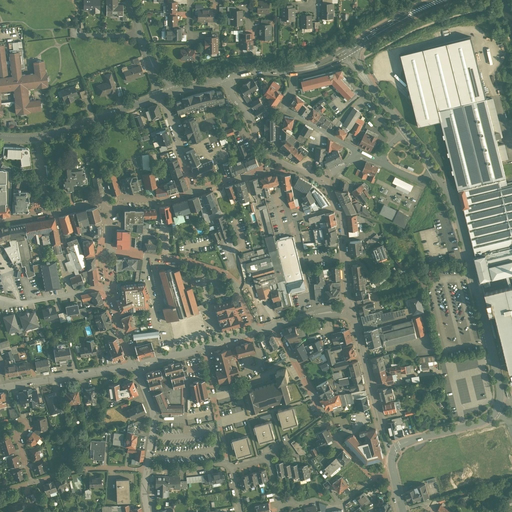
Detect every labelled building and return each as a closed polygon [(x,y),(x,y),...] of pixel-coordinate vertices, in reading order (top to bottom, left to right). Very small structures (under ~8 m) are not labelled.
[(99,0),(83,0),(83,10),(95,10),(95,12),(99,12),(99,0)] [(117,0),(106,0),(106,15),(117,15),(117,16),(118,16),(122,15),(123,15),(123,13),(123,4),(118,4),(117,0)] [(265,1),(258,1),(258,11),(262,11),(262,13),(270,13),(270,2),(270,1),(265,1)] [(167,2),(166,2),(167,12),(170,12),(177,12),(176,2),(167,2)] [(323,4),(322,4),(322,18),(333,18),(333,4),(323,4)] [(284,5),(282,5),(282,20),(284,20),(294,20),(294,8),(292,8),(292,5),(284,5)] [(212,10),(198,10),(198,21),(202,21),(202,22),(208,22),(209,21),(212,21),(213,21),(213,19),(212,10)] [(236,10),(231,10),(231,11),(231,17),(230,17),(230,18),(231,18),(231,24),(242,24),(242,10),(236,10)] [(170,15),(168,16),(168,25),(177,25),(177,22),(177,19),(177,15),(170,15)] [(312,15),(302,15),(302,28),(312,28),(312,15)] [(261,25),(260,25),(260,29),(258,30),(258,33),(260,34),(260,39),(264,39),(264,40),(267,40),(267,39),(271,39),(271,25),(270,25),(261,25)] [(177,29),(171,29),(171,31),(172,39),(181,39),(181,29),(177,29)] [(242,33),(240,33),(239,34),(240,41),(241,41),(241,48),(252,48),(252,45),(252,41),(251,41),(251,33),(242,33)] [(211,37),(205,37),(205,52),(217,52),(217,37),(211,37)] [(418,126),(441,121),(438,109),(486,98),(471,37),(400,54),(418,126)] [(25,74),(21,74),(20,68),(24,68),(22,48),(9,50),(11,61),(6,61),(4,45),(0,45),(0,116),(2,116),(2,114),(3,114),(2,104),(1,105),(0,98),(1,98),(1,94),(0,94),(0,90),(0,91),(5,90),(5,91),(13,90),(13,89),(13,88),(14,88),(14,93),(13,93),(14,97),(15,96),(16,103),(14,103),(15,113),(17,113),(17,114),(21,114),(22,115),(26,114),(26,113),(30,113),(30,111),(41,110),(41,107),(42,107),(42,103),(40,103),(40,100),(29,101),(28,95),(29,95),(28,91),(27,91),(27,87),(28,86),(28,88),(31,87),(31,88),(33,88),(33,87),(37,87),(37,88),(47,87),(47,85),(48,85),(48,81),(49,81),(48,77),(47,77),(46,72),(45,72),(44,61),(41,61),(40,60),(36,60),(37,61),(34,62),(35,74),(33,74),(33,73),(30,73),(30,74),(25,75),(25,74)] [(190,48),(187,48),(186,49),(186,50),(180,50),(181,57),(184,56),(184,58),(186,59),(194,59),(194,54),(194,49),(190,50),(190,49),(190,48)] [(128,70),(124,71),(125,75),(127,75),(128,79),(135,77),(136,77),(136,76),(143,74),(140,66),(128,70)] [(301,81),(303,88),(304,90),(307,89),(310,88),(310,90),(311,90),(310,88),(314,87),(321,85),(325,84),(325,86),(325,87),(325,86),(325,84),(328,83),(332,82),(334,85),(333,86),(336,89),(337,88),(340,90),(345,96),(348,99),(354,93),(352,91),(354,89),(345,80),(346,79),(343,76),(342,70),(337,71),(336,70),(303,78),(304,80),(301,81)] [(107,83),(96,86),(100,96),(110,92),(111,95),(110,95),(117,93),(117,92),(117,93),(115,88),(111,73),(104,75),(107,83)] [(243,86),(239,88),(244,96),(258,87),(254,82),(253,80),(250,82),(249,81),(242,85),(243,86)] [(74,86),(61,91),(64,100),(65,100),(66,103),(71,101),(70,99),(74,98),(73,97),(77,96),(74,86)] [(270,86),(264,95),(270,99),(276,90),(270,86)] [(87,90),(80,92),(82,99),(89,97),(87,90)] [(214,90),(203,92),(206,105),(216,103),(214,92),(214,90)] [(214,92),(216,103),(216,104),(225,102),(222,90),(214,92)] [(270,99),(268,101),(275,106),(283,95),(276,90),(270,99)] [(203,92),(193,95),(197,107),(197,108),(206,105),(203,92)] [(193,95),(181,99),(182,100),(186,111),(197,107),(193,95)] [(296,95),(289,105),(298,111),(304,101),(296,95)] [(259,98),(250,104),(253,109),(255,108),(262,103),(259,98)] [(486,98),(438,109),(441,121),(444,134),(443,134),(444,138),(445,138),(449,152),(447,152),(448,156),(450,155),(453,169),(452,170),(452,173),(454,173),(458,190),(499,180),(505,178),(486,98)] [(326,108),(321,104),(324,101),(322,99),(315,105),(318,108),(317,108),(315,110),(321,115),(326,108)] [(182,100),(174,103),(178,114),(186,112),(186,111),(182,100)] [(157,104),(148,107),(149,110),(146,111),(148,119),(151,118),(151,119),(161,116),(157,104)] [(311,110),(303,104),(298,110),(305,115),(307,112),(309,113),(311,110)] [(257,111),(255,112),(258,117),(260,116),(267,111),(264,106),(257,111)] [(343,124),(347,127),(350,129),(361,112),(354,107),(343,124)] [(315,110),(313,108),(307,117),(316,122),(321,115),(315,110)] [(321,115),(316,122),(327,129),(328,127),(331,122),(332,121),(322,114),(321,115)] [(294,118),(285,116),(283,127),(287,128),(292,129),(294,118)] [(194,118),(184,121),(184,123),(183,123),(189,141),(190,140),(191,142),(201,139),(200,137),(202,137),(196,119),(194,120),(194,118)] [(343,124),(335,118),(331,122),(328,127),(335,132),(342,123),(343,124)] [(266,131),(266,140),(275,140),(275,119),(266,119),(266,124),(265,124),(265,131),(266,131)] [(359,124),(356,122),(351,132),(357,135),(362,125),(359,124)] [(305,124),(300,132),(300,133),(307,136),(308,137),(313,129),(305,124)] [(343,124),(341,127),(340,126),(339,128),(335,134),(343,139),(347,132),(344,131),(347,127),(343,124)] [(232,128),(221,132),(224,137),(234,134),(232,128)] [(296,139),(282,129),(282,140),(284,143),(287,140),(292,144),(296,139)] [(165,130),(160,131),(159,131),(159,132),(156,133),(159,141),(158,141),(159,145),(160,145),(165,144),(165,146),(170,144),(169,142),(170,142),(165,130)] [(307,136),(300,133),(300,132),(296,138),(303,142),(307,136)] [(369,135),(365,133),(359,144),(363,146),(363,147),(366,148),(367,148),(371,150),(377,137),(370,134),(369,135)] [(322,135),(316,147),(321,147),(321,144),(325,136),(322,135)] [(225,137),(219,140),(221,145),(227,143),(225,137)] [(292,144),(287,140),(284,143),(280,148),(291,158),(298,150),(295,147),(292,144)] [(299,141),(295,147),(298,150),(301,146),(303,144),(299,141)] [(246,155),(242,144),(238,146),(242,156),(246,155)] [(298,150),(291,158),(296,163),(308,152),(307,151),(301,146),(298,150)] [(27,148),(3,147),(3,157),(5,157),(5,158),(8,158),(8,157),(11,157),(11,158),(14,158),(14,157),(16,157),(16,158),(19,158),(20,161),(21,164),(20,164),(20,167),(21,167),(22,169),(32,168),(29,150),(29,149),(28,149),(28,148),(27,148)] [(321,147),(316,147),(315,159),(325,160),(326,150),(326,148),(321,147)] [(194,149),(186,152),(193,168),(201,165),(194,149)] [(328,156),(326,157),(327,159),(325,160),(327,167),(343,160),(338,150),(338,149),(336,150),(333,152),(334,153),(331,155),(328,156)] [(252,152),(246,155),(242,156),(243,160),(247,170),(261,165),(256,151),(255,152),(255,153),(253,153),(252,152)] [(167,152),(159,155),(162,163),(167,162),(168,161),(167,158),(169,158),(167,152)] [(178,162),(177,159),(168,161),(167,162),(172,177),(174,177),(182,174),(180,167),(180,166),(179,166),(178,163),(178,162)] [(193,168),(191,169),(196,179),(216,170),(215,169),(214,165),(212,160),(201,165),(193,168)] [(243,160),(240,161),(239,160),(236,161),(236,162),(234,162),(233,164),(236,174),(247,170),(243,160)] [(232,163),(230,164),(229,162),(222,164),(226,175),(229,174),(229,175),(236,174),(233,164),(232,163)] [(378,167),(366,162),(362,171),(368,173),(370,174),(371,175),(375,176),(378,167)] [(77,165),(71,165),(71,166),(65,167),(66,176),(65,176),(65,179),(63,179),(64,188),(66,188),(66,190),(73,190),(73,184),(77,183),(77,184),(83,183),(87,183),(86,177),(85,178),(84,172),(83,172),(82,168),(77,168),(77,165)] [(118,165),(113,167),(114,172),(116,179),(121,175),(118,165)] [(0,215),(9,216),(9,205),(11,195),(11,194),(11,168),(7,166),(6,169),(5,169),(3,168),(0,168),(0,167),(0,215)] [(368,173),(362,171),(360,170),(358,176),(366,179),(368,173)] [(114,172),(105,175),(108,184),(107,184),(108,187),(109,187),(111,195),(121,192),(119,188),(117,181),(116,179),(114,172)] [(153,172),(142,175),(145,189),(157,187),(155,180),(154,173),(153,172)] [(182,174),(174,177),(176,181),(174,181),(178,191),(187,189),(183,176),(182,174)] [(277,174),(260,178),(263,189),(268,187),(279,185),(277,174)] [(290,174),(283,174),(280,174),(282,183),(283,189),(286,188),(292,187),(290,174)] [(312,184),(299,176),(295,175),(294,180),(295,184),(294,185),(294,186),(307,193),(312,184)] [(101,176),(92,177),(95,196),(96,196),(96,195),(97,195),(97,194),(98,194),(98,193),(100,193),(101,193),(101,194),(102,194),(103,194),(103,195),(104,195),(101,185),(100,182),(101,182),(101,176)] [(131,176),(128,177),(125,178),(123,179),(123,180),(117,181),(119,188),(122,187),(124,193),(129,192),(129,193),(131,192),(131,194),(134,193),(134,191),(136,191),(135,190),(140,188),(139,186),(138,180),(137,177),(132,178),(131,176)] [(412,186),(395,177),(393,182),(397,184),(396,187),(408,193),(410,190),(412,186)] [(259,178),(248,180),(252,194),(260,192),(262,191),(259,178)] [(20,182),(15,179),(13,192),(14,193),(21,192),(20,189),(18,189),(20,182)] [(346,182),(341,180),(339,190),(347,191),(349,184),(346,182)] [(511,183),(501,187),(499,180),(458,190),(462,209),(463,208),(475,256),(473,257),(478,277),(479,282),(481,281),(481,284),(488,282),(488,280),(492,279),(511,274),(511,273),(511,183)] [(174,181),(166,184),(166,183),(163,184),(164,187),(166,187),(168,194),(178,191),(174,181)] [(244,182),(234,184),(239,201),(242,201),(249,198),(244,182)] [(323,194),(312,184),(307,193),(305,195),(303,197),(305,201),(302,203),(305,213),(330,204),(323,194)] [(362,184),(352,192),(356,197),(357,195),(365,189),(363,187),(362,184)] [(232,185),(225,187),(229,198),(234,197),(236,196),(232,185)] [(164,187),(155,188),(156,196),(168,194),(166,187),(164,187)] [(365,189),(357,195),(363,203),(371,196),(368,192),(366,189),(365,189)] [(432,191),(427,189),(423,198),(429,200),(433,202),(437,194),(431,192),(432,191)] [(339,190),(335,190),(342,204),(352,199),(348,191),(347,191),(339,190)] [(210,192),(201,195),(198,196),(201,207),(205,206),(208,214),(208,215),(209,214),(220,210),(213,191),(210,192)] [(21,192),(14,193),(14,202),(13,202),(13,203),(13,213),(26,212),(27,213),(29,212),(28,210),(27,206),(29,206),(29,197),(30,196),(30,194),(29,192),(21,192)] [(285,192),(289,209),(294,208),(294,206),(297,205),(295,198),(292,198),(291,192),(285,192)] [(197,197),(187,200),(188,204),(191,211),(191,212),(201,209),(197,197)] [(352,199),(342,204),(347,213),(356,212),(358,211),(360,208),(357,201),(355,198),(352,199)] [(429,200),(423,198),(420,204),(426,207),(429,200)] [(186,200),(172,204),(174,211),(173,211),(174,216),(175,215),(176,216),(182,214),(190,211),(189,211),(188,204),(186,201),(187,201),(186,200)] [(370,212),(362,205),(360,208),(358,211),(366,216),(370,212)] [(398,211),(384,205),(381,212),(395,219),(398,211)] [(97,206),(86,210),(89,223),(92,222),(94,221),(101,219),(97,206)] [(169,206),(159,207),(161,222),(171,221),(169,206)] [(155,209),(143,209),(143,218),(155,218),(155,209)] [(86,210),(76,212),(79,226),(80,225),(89,223),(86,210)] [(143,210),(124,210),(124,222),(124,228),(132,228),(132,223),(143,223),(143,210)] [(402,212),(399,210),(398,211),(395,219),(394,220),(404,225),(408,216),(401,212),(402,212)] [(75,212),(69,214),(75,232),(80,231),(77,220),(75,212)] [(334,212),(324,214),(317,216),(316,215),(309,218),(310,223),(325,218),(326,221),(315,223),(316,228),(322,227),(335,224),(337,224),(336,220),(335,216),(334,212)] [(69,214),(58,217),(64,233),(68,232),(74,230),(69,214)] [(182,214),(176,216),(175,215),(174,216),(173,216),(175,222),(184,220),(182,214)] [(356,215),(347,216),(349,231),(358,230),(357,220),(356,215)] [(222,216),(214,219),(218,231),(215,232),(210,234),(213,240),(228,235),(222,216)] [(54,218),(25,223),(25,224),(26,233),(27,237),(27,238),(37,237),(41,236),(41,232),(44,232),(56,229),(54,218)] [(93,223),(92,222),(89,223),(80,225),(79,226),(81,233),(90,230),(96,229),(94,222),(93,223)] [(25,224),(9,227),(9,238),(15,236),(24,235),(23,233),(25,233),(26,233),(25,224)] [(335,224),(322,227),(324,238),(321,239),(322,243),(325,243),(325,244),(336,242),(335,238),(337,237),(337,233),(336,229),(335,224)] [(3,227),(0,227),(0,240),(2,239),(2,241),(9,239),(9,238),(9,227),(4,228),(3,227)] [(316,228),(313,229),(315,242),(316,245),(316,244),(322,243),(321,239),(324,238),(322,227),(316,228)] [(56,229),(44,232),(44,234),(49,234),(50,241),(51,245),(61,243),(58,228),(56,229)] [(96,229),(90,230),(91,237),(101,235),(101,228),(96,229)] [(124,231),(117,230),(117,247),(129,247),(129,237),(135,238),(134,248),(141,249),(142,233),(132,231),(129,231),(124,231)] [(24,235),(15,236),(17,247),(19,256),(27,254),(30,254),(27,238),(27,237),(26,237),(25,233),(23,233),(24,235)] [(267,253),(258,256),(259,259),(246,263),(248,272),(252,271),(260,299),(272,295),(274,302),(273,302),(276,310),(292,305),(285,280),(281,259),(276,240),(274,234),(265,237),(265,235),(262,236),(267,253)] [(377,234),(370,240),(369,239),(366,241),(370,246),(380,238),(377,234)] [(9,238),(9,239),(2,241),(2,239),(0,240),(0,243),(0,244),(4,247),(4,248),(13,263),(20,260),(19,256),(17,247),(15,236),(9,238)] [(285,280),(289,292),(305,288),(291,236),(276,240),(281,259),(285,280)] [(37,237),(27,238),(30,254),(32,263),(42,262),(37,237)] [(92,241),(88,241),(88,239),(83,240),(83,242),(82,242),(83,248),(84,248),(85,255),(94,254),(93,248),(94,248),(95,247),(95,246),(95,245),(94,244),(93,244),(92,241)] [(156,239),(150,239),(149,243),(144,242),(144,247),(143,251),(156,253),(156,242),(156,239)] [(361,240),(350,241),(351,254),(363,253),(361,240)] [(78,242),(68,246),(70,252),(77,269),(84,266),(86,265),(85,261),(78,242)] [(383,244),(373,248),(377,260),(387,256),(383,244)] [(13,263),(4,248),(0,251),(0,253),(1,254),(0,255),(0,257),(6,267),(13,263)] [(77,269),(70,252),(67,253),(75,274),(78,273),(77,269)] [(27,254),(19,256),(20,260),(22,266),(25,266),(26,271),(25,271),(28,278),(33,276),(35,275),(34,272),(31,265),(30,264),(27,254)] [(94,256),(86,258),(88,270),(96,268),(94,256)] [(137,259),(123,257),(123,258),(122,267),(135,269),(137,259)] [(46,262),(40,263),(41,270),(45,290),(60,288),(55,260),(49,261),(49,260),(46,261),(46,262)] [(69,261),(65,263),(69,272),(73,271),(69,261)] [(40,263),(31,265),(34,272),(41,270),(40,263)] [(340,265),(331,267),(331,270),(329,270),(328,270),(329,274),(329,276),(332,276),(332,279),(341,279),(340,265)] [(360,265),(353,266),(354,277),(364,276),(363,270),(361,271),(360,265)] [(96,269),(86,271),(87,277),(89,277),(90,285),(98,283),(96,269)] [(184,289),(179,269),(172,271),(171,269),(165,271),(164,269),(159,270),(169,306),(163,308),(163,309),(162,309),(166,320),(167,320),(167,321),(197,312),(197,311),(198,310),(191,287),(184,289)] [(323,269),(315,270),(317,283),(324,283),(322,275),(324,275),(323,269)] [(80,274),(70,278),(74,288),(84,283),(82,279),(84,278),(82,275),(81,276),(80,274)] [(364,276),(354,277),(356,290),(365,288),(365,283),(366,282),(367,282),(366,277),(364,277),(364,276)] [(377,279),(373,283),(376,287),(381,284),(377,279)] [(341,299),(340,281),(328,282),(329,288),(326,288),(325,283),(317,283),(315,283),(316,301),(327,300),(327,303),(332,302),(332,300),(341,299)] [(145,283),(120,285),(122,299),(116,301),(120,312),(129,309),(129,310),(133,310),(133,309),(149,307),(148,297),(150,296),(145,283)] [(511,285),(484,292),(489,313),(494,311),(509,372),(511,371),(511,285)] [(365,288),(356,290),(356,294),(358,302),(370,300),(369,292),(366,293),(365,288)] [(99,291),(89,293),(93,302),(94,305),(97,304),(99,307),(104,304),(99,291)] [(89,293),(81,295),(83,301),(86,300),(87,304),(93,302),(89,293)] [(420,295),(409,298),(411,307),(413,314),(424,311),(420,295)] [(232,300),(215,305),(217,313),(231,309),(234,308),(232,300)] [(77,304),(66,306),(67,315),(79,313),(78,309),(77,304)] [(367,304),(359,306),(359,309),(360,313),(361,315),(369,313),(368,309),(367,304)] [(58,317),(55,306),(41,310),(45,321),(58,317)] [(379,311),(374,312),(369,313),(361,315),(365,330),(377,327),(376,323),(395,318),(412,313),(413,314),(411,307),(393,311),(393,310),(380,314),(379,311)] [(88,316),(85,308),(78,309),(79,313),(80,318),(88,316)] [(231,309),(217,313),(222,330),(239,325),(237,317),(234,318),(231,309)] [(23,314),(20,315),(24,329),(25,329),(37,325),(38,325),(34,310),(30,311),(31,313),(29,314),(28,312),(25,313),(26,315),(24,315),(23,314)] [(106,310),(94,314),(100,329),(99,330),(104,328),(105,328),(105,327),(112,325),(110,321),(111,321),(108,315),(106,310)] [(13,314),(4,317),(8,332),(16,330),(18,329),(17,325),(13,314)] [(130,315),(121,319),(122,321),(123,325),(124,325),(126,330),(135,327),(132,319),(134,318),(132,314),(130,315)] [(420,316),(412,318),(412,321),(413,321),(417,336),(424,334),(425,334),(420,316)] [(391,324),(377,328),(381,344),(381,345),(381,346),(382,346),(417,336),(413,321),(412,321),(410,321),(392,326),(391,324)] [(295,325),(282,329),(287,338),(291,337),(297,335),(295,325)] [(377,327),(365,330),(365,331),(366,336),(367,341),(369,346),(368,346),(369,347),(381,344),(377,328),(377,327)] [(349,329),(338,332),(340,339),(342,344),(352,341),(349,329)] [(148,332),(132,333),(133,339),(135,339),(137,346),(136,346),(135,346),(134,346),(138,359),(139,359),(139,358),(153,354),(154,354),(155,354),(154,353),(156,353),(162,351),(161,346),(160,346),(157,336),(158,336),(156,330),(153,331),(148,332)] [(338,332),(331,334),(333,341),(340,339),(338,332)] [(279,346),(273,335),(272,335),(265,338),(265,339),(271,350),(279,346)] [(116,338),(115,338),(108,341),(111,349),(109,349),(110,351),(109,351),(111,355),(110,356),(112,361),(113,362),(117,360),(118,361),(119,360),(123,359),(123,358),(124,358),(123,357),(123,356),(122,353),(123,352),(120,345),(119,346),(116,338)] [(315,347),(307,352),(309,355),(308,355),(309,357),(321,350),(324,349),(321,339),(319,340),(312,343),(315,347)] [(8,340),(0,342),(0,350),(1,354),(5,352),(11,350),(8,340)] [(87,347),(79,348),(80,352),(77,352),(78,356),(80,356),(96,354),(95,345),(94,340),(86,341),(87,347)] [(247,342),(240,344),(240,345),(235,346),(235,348),(234,348),(236,354),(236,355),(237,355),(238,357),(255,352),(253,345),(252,345),(251,342),(247,343),(247,342)] [(64,343),(56,345),(57,348),(53,349),(55,361),(59,360),(60,363),(67,362),(67,359),(71,358),(70,353),(67,354),(67,351),(70,351),(69,346),(65,347),(64,343)] [(302,343),(293,349),(299,360),(308,355),(309,355),(307,352),(302,343)] [(353,344),(343,347),(344,351),(342,351),(343,355),(345,354),(346,359),(357,357),(353,344)] [(331,347),(324,349),(329,364),(335,362),(340,361),(339,359),(335,360),(333,352),(331,347)] [(226,349),(221,351),(220,349),(214,351),(217,362),(215,362),(217,370),(215,371),(216,375),(216,376),(217,377),(219,383),(222,382),(228,381),(228,380),(229,380),(230,380),(231,379),(232,380),(232,379),(234,379),(233,375),(238,373),(236,366),(236,365),(236,364),(235,363),(235,361),(235,360),(234,360),(234,359),(233,358),(233,356),(232,355),(230,349),(227,350),(226,349)] [(11,350),(5,352),(7,360),(13,357),(12,354),(11,350)] [(382,355),(371,358),(374,368),(385,366),(383,358),(382,355)] [(270,358),(264,360),(268,368),(273,366),(270,358)] [(48,359),(35,361),(36,371),(49,369),(48,359)] [(340,361),(335,362),(336,369),(347,366),(345,360),(340,361)] [(358,360),(348,363),(350,372),(349,372),(349,376),(356,374),(356,375),(361,374),(358,360)] [(29,362),(16,364),(18,374),(30,372),(29,362)] [(173,362),(167,364),(168,365),(163,366),(164,370),(160,371),(160,369),(153,371),(149,372),(146,373),(147,378),(147,381),(148,381),(150,389),(151,388),(153,394),(152,394),(160,413),(168,413),(168,414),(171,414),(171,413),(183,413),(183,404),(182,404),(182,386),(184,386),(182,378),(185,377),(181,362),(174,364),(173,362)] [(9,365),(4,366),(6,376),(18,374),(16,364),(9,365)] [(391,367),(389,367),(390,370),(390,372),(401,371),(401,373),(411,371),(410,364),(398,366),(391,367)] [(286,368),(277,371),(279,380),(285,378),(289,377),(286,368)] [(384,369),(374,371),(377,383),(386,381),(386,384),(394,382),(392,374),(386,375),(384,369)] [(356,375),(351,376),(353,385),(351,386),(352,390),(354,389),(355,390),(365,387),(361,374),(356,375)] [(279,380),(277,381),(277,382),(268,384),(267,380),(264,382),(265,385),(251,389),(251,388),(244,390),(250,411),(257,409),(257,408),(282,400),(283,401),(291,399),(285,378),(279,380)] [(199,380),(192,381),(193,383),(189,384),(193,401),(196,400),(197,401),(203,400),(203,398),(208,397),(204,380),(199,381),(199,380)] [(327,380),(316,386),(324,399),(335,395),(334,392),(327,380)] [(132,381),(122,385),(123,388),(126,394),(128,398),(137,393),(132,381)] [(119,383),(108,385),(110,399),(121,397),(121,395),(126,394),(123,388),(119,389),(119,383)] [(33,388),(27,389),(23,389),(24,391),(25,400),(27,400),(32,399),(33,406),(40,405),(39,398),(38,398),(36,388),(36,387),(33,388)] [(92,388),(85,389),(85,392),(84,392),(84,395),(85,404),(87,403),(87,404),(90,404),(90,401),(97,400),(96,398),(96,397),(97,396),(96,394),(95,390),(95,389),(95,388),(94,387),(92,388)] [(386,387),(379,388),(382,401),(395,398),(392,387),(388,388),(388,389),(386,390),(386,387)] [(75,391),(72,390),(69,392),(65,392),(67,403),(74,402),(75,408),(80,407),(77,390),(75,391)] [(365,390),(351,392),(353,399),(356,398),(355,398),(366,395),(365,390)] [(24,391),(17,392),(18,393),(15,394),(15,398),(16,398),(17,403),(18,402),(19,407),(28,405),(27,400),(25,400),(24,391)] [(351,392),(338,394),(342,405),(354,402),(353,399),(351,392)] [(55,393),(46,396),(47,400),(48,400),(48,402),(48,403),(51,412),(56,410),(56,412),(60,411),(58,405),(55,393)] [(324,399),(320,400),(325,408),(328,407),(329,409),(333,408),(342,405),(338,394),(335,395),(324,399)] [(366,395),(355,398),(356,398),(359,410),(364,410),(364,408),(370,407),(367,395),(366,395)] [(399,401),(383,404),(385,413),(396,411),(395,404),(399,403),(399,401)] [(142,403),(129,409),(130,413),(129,414),(131,419),(145,412),(145,411),(143,405),(142,405),(142,403)] [(293,406),(278,410),(283,427),(298,423),(293,406)] [(15,408),(9,410),(10,418),(19,416),(15,408)] [(46,418),(37,419),(36,416),(30,417),(30,421),(34,420),(34,425),(35,425),(36,429),(39,428),(40,430),(47,429),(46,425),(47,425),(46,418)] [(270,420),(255,424),(260,441),(275,437),(270,420)] [(399,421),(395,422),(395,421),(392,422),(387,423),(391,439),(404,436),(403,433),(404,433),(403,433),(402,429),(401,429),(399,421)] [(494,473),(511,469),(511,452),(510,443),(506,444),(504,435),(510,433),(508,424),(495,427),(497,437),(483,440),(486,455),(490,454),(494,473)] [(134,426),(127,428),(125,441),(113,439),(112,444),(125,446),(128,447),(135,448),(137,435),(133,434),(133,431),(134,430),(134,429),(135,429),(134,426)] [(327,429),(318,433),(321,439),(323,443),(324,443),(332,438),(327,429)] [(375,429),(364,430),(367,441),(361,443),(353,434),(349,435),(344,439),(344,440),(345,440),(366,463),(383,458),(375,429)] [(458,435),(460,442),(463,442),(464,446),(466,445),(466,448),(474,447),(473,443),(476,443),(474,432),(458,435)] [(38,439),(31,434),(30,436),(27,437),(26,438),(26,441),(27,442),(28,445),(35,444),(36,443),(36,441),(38,439)] [(246,435),(231,439),(236,456),(251,452),(246,435)] [(10,437),(0,439),(0,443),(1,447),(0,447),(1,447),(3,454),(15,450),(13,444),(12,445),(10,437)] [(321,439),(316,441),(318,446),(319,448),(320,448),(325,446),(324,443),(323,443),(321,439)] [(105,442),(91,440),(91,447),(95,447),(94,459),(103,459),(105,442)] [(125,447),(109,445),(109,451),(127,454),(127,451),(128,447),(125,446),(125,447)] [(37,447),(29,449),(31,454),(30,455),(31,460),(39,458),(38,454),(39,453),(37,447)] [(145,449),(136,448),(136,450),(136,453),(135,459),(132,459),(131,463),(139,465),(139,460),(143,461),(145,449)] [(325,467),(320,472),(326,480),(339,469),(345,465),(344,464),(351,458),(343,450),(325,467)] [(127,454),(109,451),(108,454),(111,454),(111,461),(125,463),(127,454)] [(314,456),(310,459),(320,472),(325,467),(319,460),(323,456),(319,452),(319,453),(314,456)] [(16,456),(8,458),(9,461),(8,462),(9,466),(10,467),(19,464),(16,456)] [(43,460),(35,462),(35,465),(33,466),(35,473),(45,470),(43,463),(44,463),(43,460)] [(283,463),(280,463),(279,462),(276,463),(277,470),(277,472),(278,472),(279,477),(285,475),(285,477),(286,477),(283,463)] [(290,464),(284,465),(283,463),(286,477),(292,475),(293,478),(290,464)] [(297,465),(294,466),(294,465),(291,465),(290,464),(293,478),(299,477),(300,480),(297,465)] [(307,464),(303,465),(303,466),(298,467),(297,465),(300,480),(306,479),(306,478),(310,477),(307,464)] [(18,467),(11,469),(13,476),(15,477),(16,480),(23,478),(22,473),(23,473),(22,469),(19,470),(18,467)] [(265,469),(260,470),(261,471),(257,472),(259,483),(264,482),(264,481),(268,480),(265,469)] [(221,471),(210,473),(212,482),(215,481),(215,482),(219,482),(219,481),(223,480),(221,471)] [(248,475),(250,486),(256,485),(256,483),(259,483),(257,472),(252,473),(252,474),(248,475)] [(248,474),(244,475),(245,477),(240,478),(242,489),(247,488),(247,486),(250,486),(248,474)] [(168,476),(156,476),(155,488),(157,488),(157,495),(167,496),(168,485),(174,486),(174,488),(179,488),(179,481),(179,477),(168,476)] [(65,477),(55,480),(57,488),(62,486),(67,484),(65,477)] [(101,477),(89,478),(89,489),(90,489),(90,486),(101,486),(101,477)] [(342,477),(333,483),(339,492),(343,489),(347,486),(348,485),(349,484),(347,481),(348,481),(346,478),(345,479),(343,477),(342,477)] [(129,478),(116,479),(117,501),(130,501),(129,478)] [(54,480),(43,484),(46,494),(50,493),(57,490),(54,480)] [(328,480),(323,484),(326,488),(331,485),(328,480)] [(425,484),(417,486),(415,487),(414,488),(415,488),(405,491),(408,502),(421,498),(421,499),(429,497),(425,484)] [(363,492),(356,497),(362,505),(369,500),(363,492)] [(33,493),(25,496),(28,503),(35,500),(34,497),(33,493)] [(21,502),(7,506),(8,511),(20,511),(24,511),(21,502)] [(271,511),(269,502),(258,504),(259,506),(257,507),(257,511),(271,511)]
